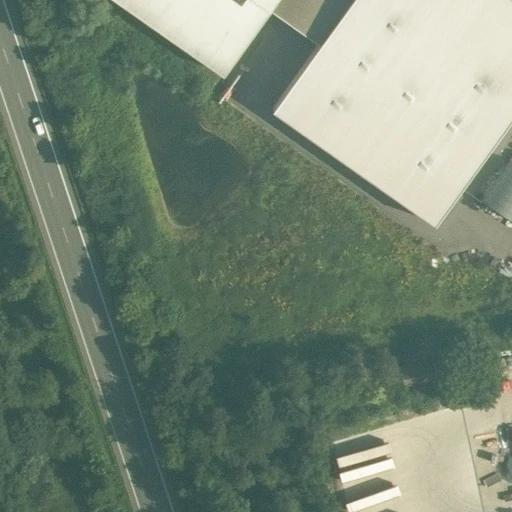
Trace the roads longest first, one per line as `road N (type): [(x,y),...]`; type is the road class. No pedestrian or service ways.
road 1 (secondary): [(0,40),(156,511)]
road 2 (track): [(0,294),(71,511)]
